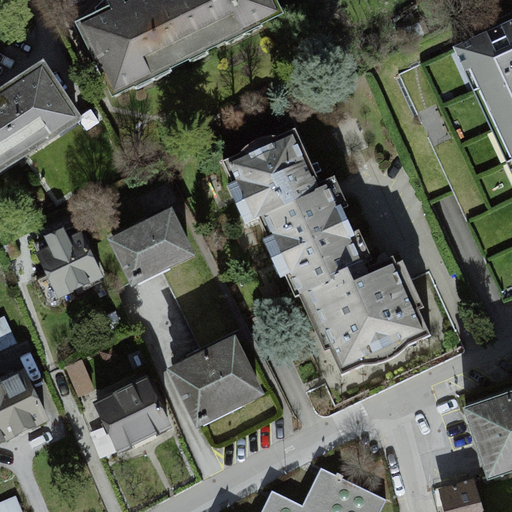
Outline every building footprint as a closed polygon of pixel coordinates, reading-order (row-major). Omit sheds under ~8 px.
[(289,0),(129,0),(84,23),(123,103),(297,16),(289,0)] [(511,27),(464,49),(511,156),(511,27)] [(52,65),(0,99),(0,180),(89,121),(52,65)] [(307,130),(235,161),(261,221),(278,214),(333,190),(307,130)] [(333,190),(278,214),(314,296),(382,265),(346,184),(333,190)] [(181,212),(117,242),(139,288),(203,258),(181,212)] [(88,236),(38,257),(58,303),(107,282),(88,236)] [(382,265),(314,296),(351,375),(440,334),(404,255),(382,265)] [(248,337),(176,374),(205,430),(277,393),(248,337)] [(27,375),(0,388),(0,451),(52,426),(27,375)] [(155,379),(97,407),(122,459),(180,431),(155,379)] [(511,391),(464,408),(489,480),(511,472),(511,391)] [(379,511),(385,500),(322,471),(304,510),(273,495),(264,511),(379,511)] [(482,511),(473,480),(440,490),(445,511),(482,511)]
